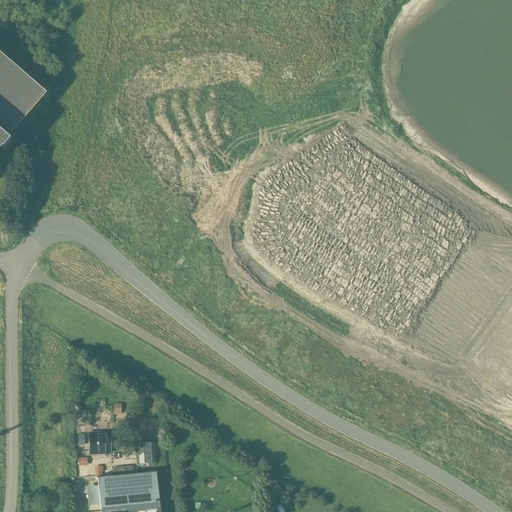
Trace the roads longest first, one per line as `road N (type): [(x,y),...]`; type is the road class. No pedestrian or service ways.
road 1 (unclassified): [(492,511),(252,371),(86,235),(50,230),(16,267)]
road 2 (unclassified): [(449,511),(16,267)]
road 3 (unclassified): [(16,267),(7,511)]
